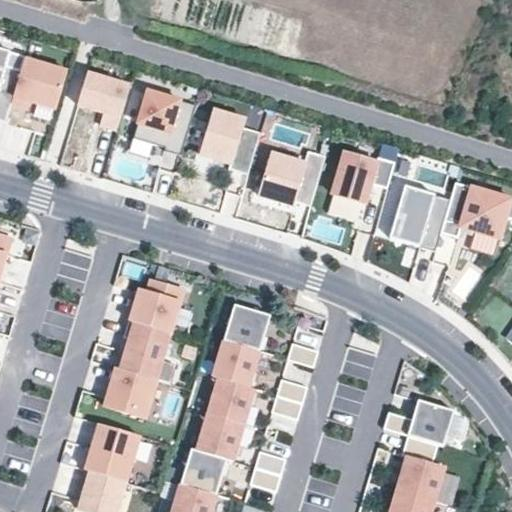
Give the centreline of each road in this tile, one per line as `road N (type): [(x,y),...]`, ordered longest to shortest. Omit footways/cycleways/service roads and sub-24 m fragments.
road 1 (residential): [(0,492),(35,502),(117,218)]
road 2 (residential): [(350,293),(117,218)]
road 3 (residential): [(64,202),(0,426)]
road 4 (residential): [(350,293),(282,511)]
road 5 (residential): [(346,511),(403,320)]
road 6 (residential): [(511,424),(470,372),(403,320)]
